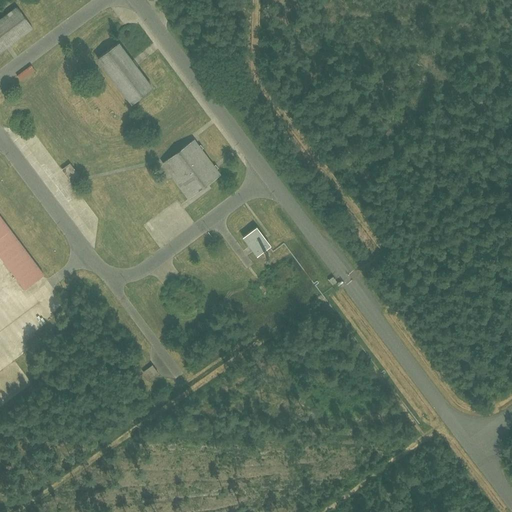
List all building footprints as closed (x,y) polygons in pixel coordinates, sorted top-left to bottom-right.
[(0,58),(34,32),(18,11),(0,24),(0,58)] [(154,90),(120,45),(96,62),(131,108),(154,90)] [(23,82),(38,70),(34,65),(19,76),(23,82)] [(162,168),(191,205),(222,181),(194,144),(162,168)] [(69,162),(61,168),(70,181),(79,174),(69,162)] [(47,279),(0,217),(0,258),(27,294),(47,279)] [(273,251),(258,232),(244,242),(259,261),(273,251)]
